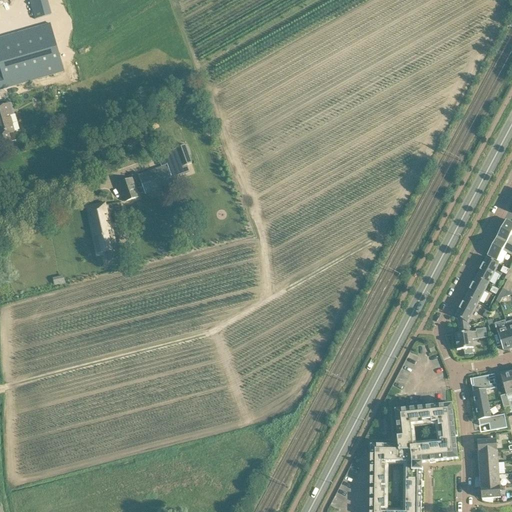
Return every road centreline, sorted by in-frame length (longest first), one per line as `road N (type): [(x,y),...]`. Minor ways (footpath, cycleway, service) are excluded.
road 1 (tertiary): [(306,511),(511,124)]
road 2 (residential): [(452,370),(438,325),(511,187)]
road 3 (residential): [(452,370),(465,436),(466,511)]
